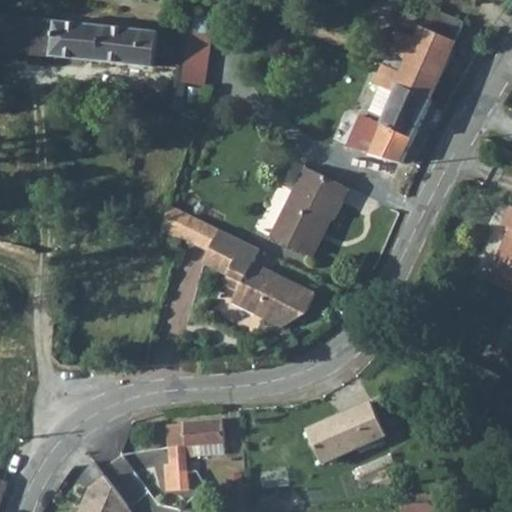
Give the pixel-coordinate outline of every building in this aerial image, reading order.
[(404,74),(398,86),(433,102),(466,24),(439,13),(440,10),(429,6),(421,23),(413,20),(405,21),(391,52),(410,60),(404,74)] [(0,52),(89,61),(180,71),(187,34),(96,25),(0,15),(0,52)] [(216,32),(189,30),(185,80),(212,82),(216,32)] [(404,74),(385,65),(376,84),(385,88),(371,119),(363,115),(351,142),(400,166),(412,145),(433,102),(398,86),(404,74)] [(356,177),(343,172),(326,164),(311,157),(301,177),(288,207),(279,227),(318,246),(336,205),(343,208),(356,177)] [(171,206),(162,235),(184,239),(211,252),(221,231),(175,208),(171,206)] [(511,282),(511,209),(501,227),(511,232),(491,271),(511,282)] [(261,251),(221,231),(211,252),(204,264),(229,277),(225,285),(239,293),(233,304),(284,329),(307,316),(317,295),(254,264),(261,251)] [(2,339),(0,347),(0,408),(19,413),(21,406),(31,369),(37,350),(21,345),(2,339)] [(466,340),(443,384),(469,399),(477,383),(492,354),(466,340)] [(477,383),(469,399),(487,410),(500,383),(510,363),(492,354),(477,383)] [(511,389),(500,383),(487,410),(501,416),(511,393),(511,389)] [(356,409),(308,430),(323,463),(386,434),(371,402),(356,409)] [(202,444),(224,442),(221,420),(167,425),(170,446),(170,447),(171,464),(165,464),(168,491),(190,489),(187,471),(187,462),(186,462),(185,456),(202,455),(202,444)] [(224,442),(202,444),(202,455),(225,453),(224,442)] [(134,511),(120,493),(107,477),(92,489),(81,511),(134,511)] [(0,505),(3,499),(10,483),(3,481),(1,481),(0,480),(0,505)]
